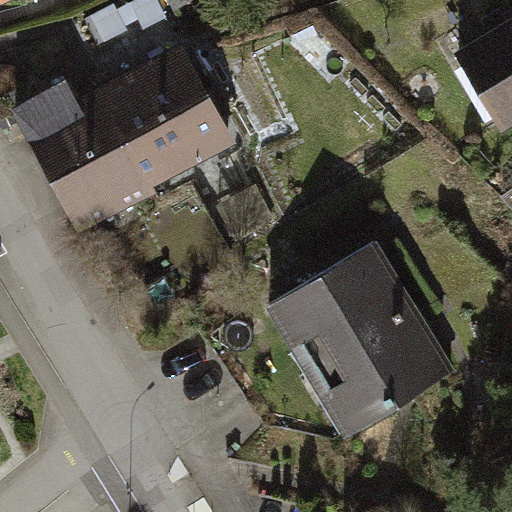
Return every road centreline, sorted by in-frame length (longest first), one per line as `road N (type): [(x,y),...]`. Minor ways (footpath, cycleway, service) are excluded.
road 1 (residential): [(0,211),(123,422)]
road 2 (residential): [(9,511),(123,422)]
